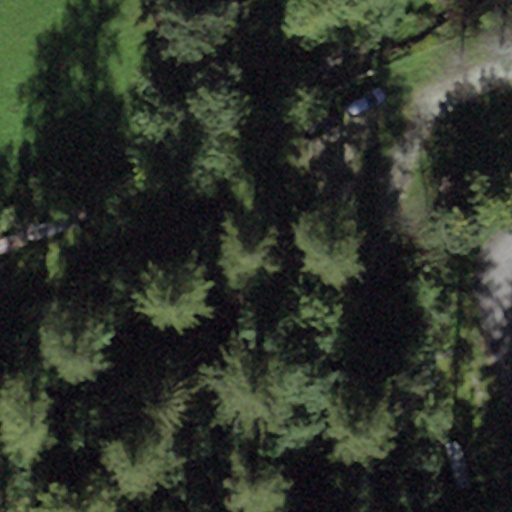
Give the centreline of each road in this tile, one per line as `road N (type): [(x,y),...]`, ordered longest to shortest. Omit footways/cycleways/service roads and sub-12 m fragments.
road 1 (track): [(511,69),(430,106),(384,145),(364,197),(355,257)]
road 2 (track): [(355,257),(319,511)]
